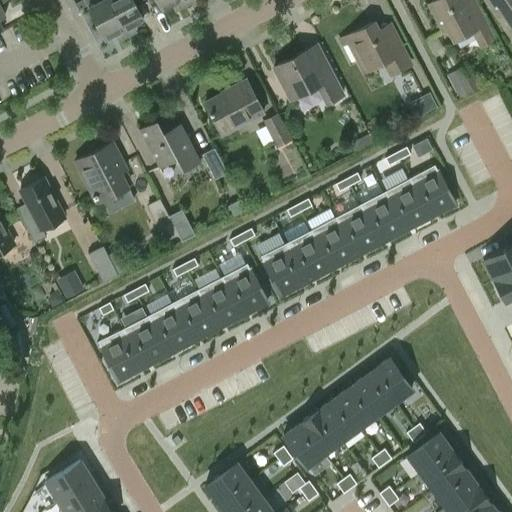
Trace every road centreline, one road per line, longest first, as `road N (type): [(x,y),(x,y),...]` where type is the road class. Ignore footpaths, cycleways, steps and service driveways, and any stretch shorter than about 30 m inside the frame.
road 1 (residential): [(119,423),(435,256)]
road 2 (residential): [(99,93),(286,0)]
road 3 (residential): [(435,256),(511,399)]
